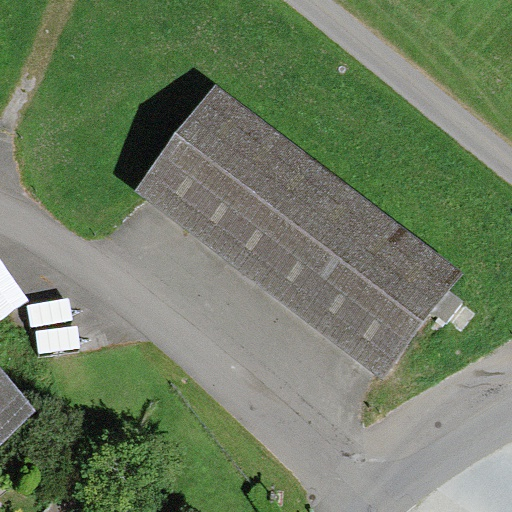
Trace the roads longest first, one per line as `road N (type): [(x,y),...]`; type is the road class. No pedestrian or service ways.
road 1 (residential): [(0,210),(29,225),(372,506)]
road 2 (residential): [(311,0),(511,163)]
road 3 (residential): [(511,407),(437,445),(372,506)]
road 4 (track): [(65,0),(0,134)]
